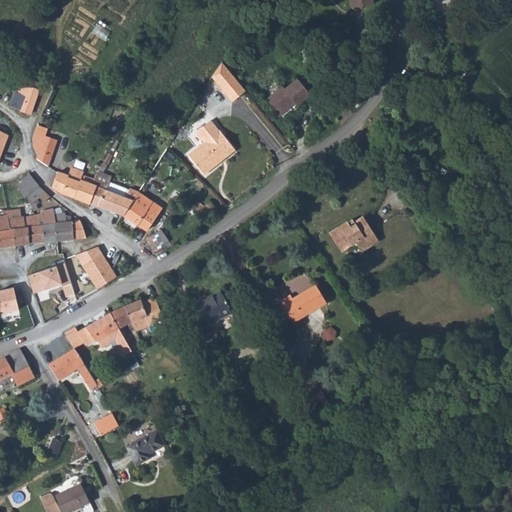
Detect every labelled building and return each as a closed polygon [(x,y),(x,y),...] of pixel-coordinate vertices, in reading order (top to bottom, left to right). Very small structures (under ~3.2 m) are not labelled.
[(369,2),(348,3),(349,11),(370,9),(369,2)] [(255,89),(232,61),(222,76),(241,101),(255,89)] [(295,86),(277,101),(286,112),(314,84),(311,80),(298,90),(295,86)] [(314,84),(286,112),(289,116),(305,103),(309,107),(323,96),(314,84)] [(47,98),(33,90),(21,111),(36,120),(47,98)] [(46,124),(38,137),(38,146),(42,154),(56,131),(46,124)] [(0,159),(9,135),(0,129),(0,159)] [(229,130),(199,155),(214,173),(230,160),(227,155),(241,145),(229,130)] [(62,141),(54,138),(52,141),(48,146),(46,151),(57,155),(62,141)] [(57,155),(46,151),(44,159),(43,161),(53,168),(57,155)] [(33,174),(18,184),(24,195),(42,185),(33,174)] [(87,180),(77,176),(74,179),(65,176),(57,193),(95,206),(101,188),(97,186),(86,183),(87,180)] [(42,185),(24,195),(28,203),(31,202),(34,207),(46,201),(54,207),(57,204),(59,206),(63,203),(42,185)] [(139,201),(101,188),(95,206),(127,221),(139,201)] [(144,193),(139,201),(127,221),(140,229),(158,201),(144,193)] [(158,201),(140,229),(149,235),(167,207),(158,201)] [(210,202),(207,205),(203,201),(197,206),(209,218),(217,209),(210,202)] [(55,212),(42,213),(43,218),(44,228),(57,227),(56,217),(55,212)] [(73,216),(56,217),(57,227),(59,241),(89,238),(87,219),(74,221),(73,216)] [(10,217),(0,218),(0,248),(16,246),(16,228),(11,228),(11,221),(10,217)] [(57,227),(44,228),(43,218),(38,218),(30,220),(32,244),(59,241),(57,227)] [(30,220),(11,221),(11,228),(16,228),(16,246),(32,244),(30,220)] [(375,221),(367,226),(368,229),(364,232),(360,226),(343,237),(353,254),(369,245),(376,256),(386,250),(380,240),(385,236),(375,221)] [(391,247),(385,236),(380,240),(386,250),(391,247)] [(160,237),(147,250),(158,261),(173,248),(160,237)] [(98,247),(76,254),(97,290),(117,277),(98,247)] [(57,266),(29,276),(34,294),(62,286),(57,266)] [(71,283),(62,286),(66,297),(75,295),(71,283)] [(3,315),(19,309),(14,287),(0,290),(0,312),(2,312),(3,315)] [(325,291),(301,305),(299,301),(289,307),(302,329),(336,308),(325,291)] [(220,294),(195,308),(206,330),(231,316),(240,331),(251,325),(239,303),(228,309),(220,294)] [(156,302),(146,307),(145,304),(131,309),(138,329),(141,336),(157,328),(154,318),(162,316),(165,325),(167,324),(160,304),(157,305),(156,302)] [(131,309),(115,317),(126,339),(138,362),(141,368),(150,361),(142,340),(134,343),(130,331),(138,329),(131,309)] [(162,316),(154,318),(157,328),(165,325),(162,316)] [(115,317),(90,330),(103,351),(105,350),(126,339),(115,317)] [(91,375),(70,339),(62,343),(70,354),(52,367),(61,383),(79,372),(84,381),(91,375)] [(126,339),(105,350),(108,357),(116,353),(125,356),(131,366),(138,362),(126,339)] [(21,354),(0,365),(0,388),(8,384),(6,381),(16,375),(29,367),(21,354)] [(29,367),(16,375),(22,387),(36,379),(29,367)] [(94,381),(88,385),(98,399),(103,396),(99,389),(94,381)] [(330,392),(319,398),(324,407),(335,400),(330,392)] [(0,419),(3,428),(14,424),(6,405),(0,407),(0,419)] [(159,435),(134,447),(143,466),(151,462),(149,457),(166,449),(159,435)] [(143,466),(134,447),(128,450),(136,469),(143,466)] [(51,496),(42,500),(47,511),(77,511),(79,511),(90,506),(81,487),(55,499),(54,497),(51,496)]
